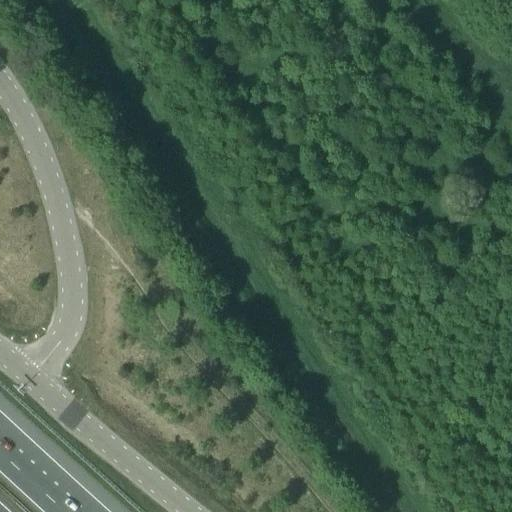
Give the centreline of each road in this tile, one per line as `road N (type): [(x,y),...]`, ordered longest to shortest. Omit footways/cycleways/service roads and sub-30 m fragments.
road 1 (tertiary): [(33,378),(74,317),(34,128),(0,84)]
road 2 (tertiary): [(197,511),(33,378)]
